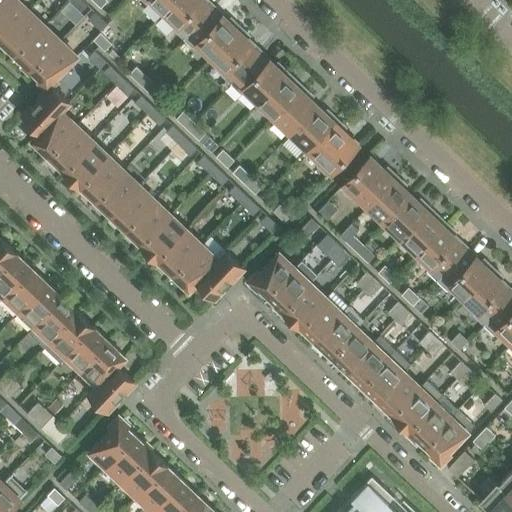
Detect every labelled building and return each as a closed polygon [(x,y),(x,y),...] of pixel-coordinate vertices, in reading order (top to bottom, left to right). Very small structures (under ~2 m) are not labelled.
[(0,40),(29,10),(18,0),(8,0),(0,9),(0,40)] [(0,0),(0,9),(8,0),(0,0)] [(88,4),(83,0),(69,0),(81,11),(88,4)] [(153,0),(165,11),(175,0),(145,0),(148,2),(149,0),(153,0)] [(175,28),(184,37),(214,7),(206,0),(175,0),(165,11),(179,24),(175,28)] [(212,56),(240,26),(231,17),(228,20),(223,15),(222,15),(214,7),(184,37),(183,38),(184,39),(185,38),(194,47),(198,43),(212,56)] [(16,55),(45,25),(29,10),(0,40),(16,55)] [(108,23),(95,11),(88,19),(101,30),(108,23)] [(32,71),(61,40),(45,25),(16,55),(32,71)] [(222,73),(231,82),(261,52),(252,43),(246,38),(249,35),(240,26),(212,56),(226,69),(222,73)] [(112,43),(100,32),(93,39),(105,50),(112,43)] [(48,86),(77,56),(61,40),(32,71),(48,86)] [(107,61),(95,50),(95,49),(88,57),(101,68),(107,61)] [(259,101),(287,71),(278,62),(275,65),(269,60),(261,52),(231,82),(230,83),(231,84),(232,82),(242,91),(245,88),(259,101)] [(123,76),(111,64),(104,71),(116,83),(123,76)] [(148,77),(136,66),(129,73),(141,84),(148,77)] [(275,116),(303,87),(303,86),(300,89),(293,82),(296,79),(287,71),(259,101),(275,116)] [(135,88),(123,76),(116,83),(128,95),(135,88)] [(152,95),(159,87),(148,77),(141,84),(152,95)] [(32,140),(69,101),(53,85),(24,116),(40,131),(32,139),(32,140)] [(292,132),(317,105),(310,98),(312,95),(303,87),(275,116),(292,132)] [(154,106),(142,94),(135,101),(147,113),(154,106)] [(48,155),(77,125),(62,110),(70,102),(69,101),(32,140),(48,155)] [(308,148),(334,121),(336,118),(327,109),(324,112),(317,105),(292,132),(308,148)] [(167,118),(154,106),(147,113),(160,125),(167,118)] [(194,121),(183,111),(176,118),(188,129),(194,121)] [(327,176),(357,144),(342,130),(345,127),(336,118),(334,121),(308,148),(322,161),(318,165),(328,174),(326,175),(327,176)] [(206,132),(194,121),(188,129),(199,139),(206,132)] [(186,136),(173,124),(166,131),(179,143),(186,136)] [(63,170),(92,139),(77,125),(48,155),(63,170)] [(191,155),(198,148),(186,136),(179,143),(191,155)] [(79,185),(108,154),(92,139),(63,170),(79,185)] [(234,159),(223,149),(216,156),(228,167),(234,159)] [(95,200),(124,169),(108,154),(79,185),(95,200)] [(217,166),(204,154),(198,161),(210,173),(217,166)] [(368,205),(397,175),(388,167),(385,169),(370,155),(339,188),(340,188),(342,187),(351,196),(355,192),(368,205)] [(251,175),(240,164),(233,172),(244,182),(251,175)] [(229,177),(217,166),(210,173),(222,185),(229,177)] [(110,214),(139,184),(124,169),(95,200),(110,214)] [(262,186),(251,175),(244,182),(255,193),(262,186)] [(385,221),(411,194),(403,187),(406,184),(397,175),(368,205),(385,221)] [(126,229),(155,199),(139,184),(110,214),(126,229)] [(248,195),(236,184),(229,191),(241,203),(248,195)] [(401,237),(430,207),(421,198),(418,201),(411,194),(385,221),(401,237)] [(261,207),(248,195),(241,203),(254,214),(261,207)] [(142,244),(170,214),(155,199),(126,229),(142,244)] [(326,222),(337,211),(327,201),(316,212),(326,222)] [(291,214),(280,203),(274,210),(285,221),(291,214)] [(418,252),(446,222),(437,214),(434,216),(428,210),(430,207),(401,237),(418,252)] [(157,259),(186,229),(170,214),(142,244),(157,259)] [(280,226),(267,214),(260,221),(273,233),(280,226)] [(308,236),(319,224),(311,217),(300,229),(308,236)] [(436,280),(467,248),(453,234),(455,231),(446,222),(418,252),(432,265),(428,269),(437,278),(436,279),(436,280)] [(173,274),(202,244),(186,229),(157,259),(173,274)] [(363,244),(352,233),(345,240),(356,251),(363,244)] [(0,267),(16,251),(0,236),(0,267)] [(343,247),(336,240),(325,252),(332,259),(343,247)] [(189,289),(226,250),(225,249),(217,258),(202,244),(173,274),(189,289)] [(375,254),(363,244),(356,251),(368,262),(375,254)] [(339,266),(351,254),(343,247),(332,259),(339,266)] [(465,297),(493,267),(484,259),(482,261),(476,256),(467,248),(436,280),(437,280),(438,279),(447,288),(451,284),(465,297)] [(213,296),(242,265),(226,250),(189,289),(189,290),(198,281),(213,296)] [(0,290),(4,295),(31,266),(16,251),(0,267),(0,290)] [(268,295),(295,267),(279,251),(252,280),(260,288),(268,295)] [(283,310),(311,282),(317,275),(301,260),(295,267),(268,295),(283,310)] [(396,275),(385,264),(378,271),(389,282),(396,275)] [(20,310),(47,281),(31,266),(4,295),(20,310)] [(475,314),(484,323),(511,294),(511,290),(505,284),(500,279),(502,276),(493,267),(465,297),(479,310),(475,314)] [(375,277),(367,270),(356,282),(364,289),(375,277)] [(371,296),(382,284),(375,277),(364,289),(371,296)] [(36,324),(63,296),(47,281),(20,310),(36,324)] [(299,325),(326,296),(311,282),(283,310),(299,325)] [(420,298),(408,287),(402,294),(413,305),(420,298)] [(511,342),(511,341),(511,294),(484,323),(483,324),(484,325),(485,324),(494,333),(498,329),(511,342)] [(51,339),(78,311),(63,296),(36,324),(51,339)] [(315,340),(342,311),(326,296),(299,325),(315,340)] [(421,312),(428,304),(420,297),(420,298),(413,305),(421,312)] [(395,319),(406,307),(399,300),(387,312),(395,319)] [(402,326),(413,314),(406,307),(395,319),(402,326)] [(67,354),(94,326),(78,311),(51,339),(44,347),(60,361),(67,354)] [(330,355),(357,326),(342,311),(315,340),(330,355)] [(82,369),(109,341),(94,326),(67,354),(82,369)] [(346,370),(373,341),(357,326),(330,355),(346,370)] [(426,348),(437,337),(430,330),(419,341),(426,348)] [(460,349),(467,341),(460,334),(452,342),(460,349)] [(433,355),(444,344),(437,337),(426,348),(433,355)] [(90,393),(125,356),(109,341),(82,369),(97,383),(89,392),(90,393)] [(362,385),(389,356),(373,341),(346,370),(362,385)] [(106,408),(133,380),(118,365),(126,356),(125,356),(90,393),(106,408)] [(377,400),(404,371),(389,356),(362,385),(377,400)] [(457,378),(469,366),(461,359),(450,371),(457,378)] [(0,386),(3,390),(14,378),(21,370),(14,363),(0,378),(0,386)] [(465,385),(476,373),(469,366),(457,378),(465,385)] [(393,414),(420,386),(404,371),(377,400),(393,414)] [(10,397),(22,385),(14,378),(3,390),(10,397)] [(409,429),(436,401),(442,394),(427,379),(420,386),(393,414),(409,429)] [(491,411),(503,399),(495,392),(484,404),(491,411)] [(56,399),(49,407),(55,412),(62,405),(56,399)] [(45,408),(38,401),(27,412),(34,419),(45,408)] [(424,444),(451,416),(436,401),(409,429),(424,444)] [(42,426),(53,415),(45,408),(34,419),(42,426)] [(29,424),(21,416),(14,423),(23,432),(29,424)] [(441,460),(468,431),(451,416),(424,444),(441,460)] [(107,465),(136,434),(119,419),(90,449),(107,465)] [(31,440),(38,433),(29,424),(23,432),(31,440)] [(489,441),(495,434),(486,426),(480,433),(489,441)] [(67,450),(78,438),(70,431),(59,443),(67,450)] [(489,441),(480,433),(473,440),(482,448),(489,441)] [(122,480),(151,449),(136,434),(107,465),(122,480)] [(61,455),(52,446),(45,453),(54,462),(61,455)] [(138,495),(167,464),(151,449),(122,480),(138,495)] [(457,476),(474,458),(465,449),(448,466),(457,476)] [(153,509),(182,479),(167,464),(138,495),(153,509)] [(511,468),(499,482),(497,480),(497,481),(499,483),(511,495),(511,468)] [(67,489),(79,476),(71,469),(59,482),(67,489)] [(0,486),(11,475),(11,474),(4,482),(0,478),(0,486)] [(0,511),(6,511),(27,491),(28,490),(11,475),(0,486),(0,511)] [(418,511),(404,498),(400,502),(394,496),(372,475),(357,490),(358,490),(351,498),(354,501),(345,511),(341,508),(337,511),(418,511)] [(156,511),(180,511),(198,494),(182,479),(153,509),(156,511)] [(511,511),(511,495),(499,483),(482,500),(495,511),(511,511)] [(65,497),(55,487),(47,494),(58,504),(65,497)] [(91,511),(98,505),(85,493),(78,501),(90,511),(91,511)] [(210,511),(214,509),(198,494),(180,511),(210,511)]
